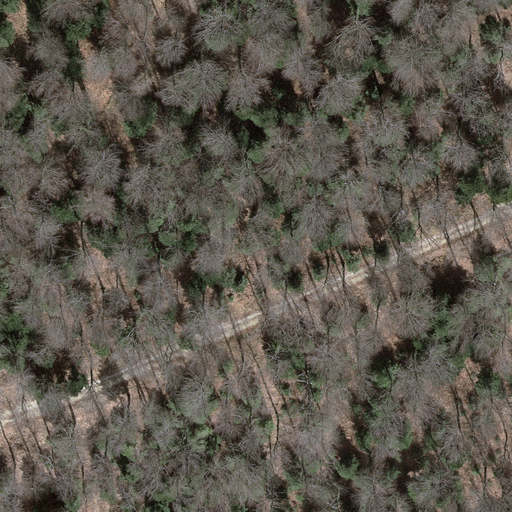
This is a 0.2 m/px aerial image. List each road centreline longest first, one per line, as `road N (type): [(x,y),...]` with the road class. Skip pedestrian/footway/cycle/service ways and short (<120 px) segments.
road 1 (track): [(511,207),(0,423)]
road 2 (track): [(0,181),(157,0)]
